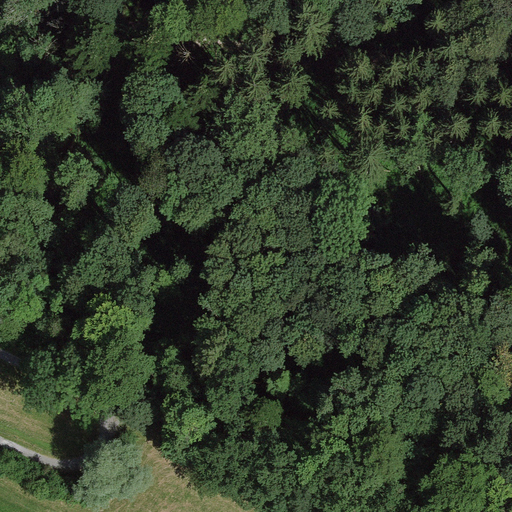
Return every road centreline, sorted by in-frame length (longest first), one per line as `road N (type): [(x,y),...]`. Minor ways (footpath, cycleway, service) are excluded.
road 1 (track): [(117,410),(164,419),(308,511)]
road 2 (track): [(0,442),(76,465),(101,452),(117,410)]
road 3 (track): [(0,351),(117,410)]
